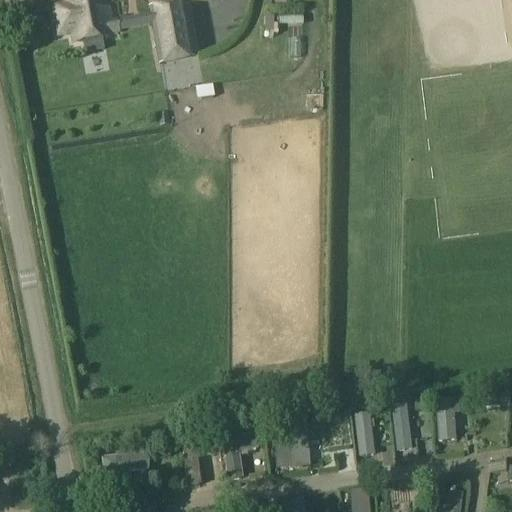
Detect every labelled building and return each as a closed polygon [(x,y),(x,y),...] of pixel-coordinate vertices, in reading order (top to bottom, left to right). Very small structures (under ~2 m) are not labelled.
[(64,0),(66,7),(52,9),(57,36),(58,40),(70,38),(72,46),(82,45),(84,55),(103,52),(101,41),(113,39),(112,36),(119,35),(118,30),(117,22),(117,21),(112,22),(110,9),(104,10),(103,3),(102,0),(64,0)] [(182,3),(148,9),(149,16),(151,24),(158,61),(159,66),(162,65),(162,68),(189,63),(189,61),(190,61),(190,60),(192,60),(182,3)] [(101,67),(83,72),(87,85),(105,80),(101,67)] [(195,105),(197,117),(213,114),(211,103),(195,105)] [(167,115),(157,117),(159,128),(169,126),(167,115)] [(470,395),(459,395),(460,406),(471,405),(470,395)] [(457,403),(451,404),(451,403),(434,404),(437,446),(454,444),(452,417),(458,416),(457,403)] [(251,417),(234,420),(236,434),(253,431),(251,417)] [(323,420),(310,421),(312,434),(324,432),(323,420)] [(276,470),(308,468),(305,428),(273,430),(276,470)] [(209,434),(195,436),(197,456),(212,454),(209,434)] [(220,439),(225,481),(241,479),(237,453),(253,451),(251,435),(220,439)] [(326,470),(327,441),(315,440),(313,469),(326,470)] [(99,457),(103,493),(118,491),(116,472),(144,469),(142,453),(99,457)] [(459,511),(461,497),(447,495),(445,511),(459,511)] [(125,511),(125,500),(99,502),(99,511),(125,511)]
